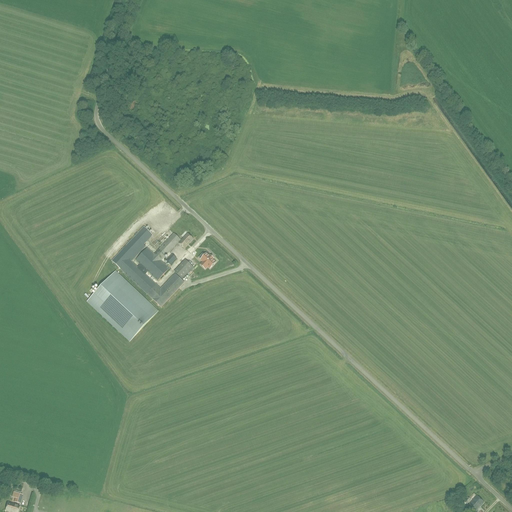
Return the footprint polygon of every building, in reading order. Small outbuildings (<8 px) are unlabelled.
[(179,251),(194,239),(190,234),(175,245),(179,251)] [(164,249),(168,253),(181,239),(176,235),(165,246),(163,244),(159,248),(163,251),(164,249)] [(216,262),(213,260),(214,259),(210,256),(209,256),(207,254),(205,256),(202,254),(199,258),(201,260),(203,262),(200,265),(205,269),(207,266),(210,269),(216,262)] [(170,266),(176,259),(172,255),(165,262),(170,266)] [(183,280),(194,268),(185,260),(175,272),(183,280)] [(20,504),(22,495),(20,494),(20,492),(14,490),(13,493),(16,494),(14,502),(20,504)] [(472,508),(480,499),(477,496),(469,506),(472,508)] [(480,499),(472,508),(476,511),(484,503),(480,499)] [(17,511),(19,507),(8,503),(6,511),(9,511),(17,511)]
